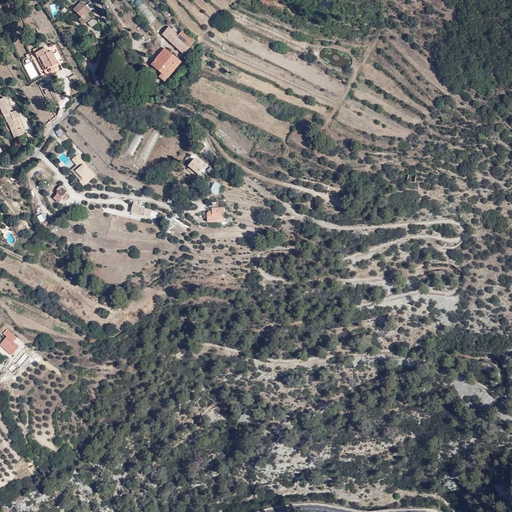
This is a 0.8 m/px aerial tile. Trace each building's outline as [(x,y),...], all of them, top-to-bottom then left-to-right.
[(85,22),(92,13),(88,10),(91,6),(83,0),(79,0),(73,7),(83,15),(81,18),(85,22)] [(142,0),(136,0),(134,2),(149,24),(156,19),(142,0)] [(180,31),(168,21),(160,31),(184,51),(197,36),(193,32),(191,33),(183,27),(180,31)] [(48,66),(58,60),(43,35),(27,45),(39,64),(45,61),(48,66)] [(185,62),(167,48),(153,65),(163,74),(161,77),(168,83),(185,62)] [(22,60),(30,79),(37,76),(30,57),(22,60)] [(16,63),(21,78),(25,77),(21,61),(16,63)] [(69,77),(74,73),(71,67),(66,71),(69,77)] [(68,77),(72,83),(78,79),(74,74),(68,77)] [(7,103),(2,91),(0,91),(0,110),(1,110),(3,116),(5,116),(11,131),(22,128),(19,121),(15,123),(14,120),(18,118),(15,112),(18,111),(16,104),(7,108),(5,103),(7,103)] [(151,130),(134,163),(143,167),(160,134),(151,130)] [(123,159),(129,162),(141,135),(135,132),(123,159)] [(77,155),(72,159),(76,164),(71,169),(84,185),(96,175),(77,155)] [(200,177),(206,168),(194,160),(188,168),(200,177)] [(216,195),(221,186),(214,182),(209,190),(216,195)] [(60,185),(56,189),(57,190),(56,192),(57,193),(53,197),(59,202),(63,198),(65,199),(69,194),(67,192),(68,191),(60,185)] [(146,207),(147,202),(134,199),(131,213),(144,216),(150,217),(152,210),(146,207)] [(222,214),(223,205),(210,204),(210,208),(202,207),(201,213),(206,213),(206,218),(226,219),(226,214),(222,214)] [(45,212),(38,216),(41,222),(48,218),(45,212)] [(171,219),(169,225),(186,231),(188,225),(171,219)] [(0,344),(10,353),(17,345),(11,339),(14,335),(6,326),(1,331),(5,334),(0,339),(0,344)]
